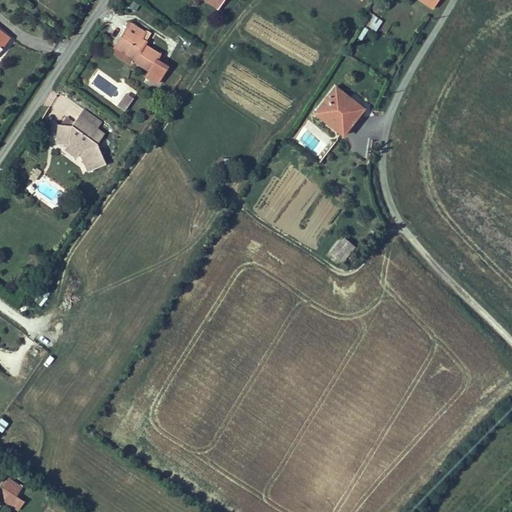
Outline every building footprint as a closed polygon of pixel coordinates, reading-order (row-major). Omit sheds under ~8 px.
[(380,21),(369,14),(364,22),(375,29),(380,21)] [(142,27),(126,18),(112,42),(132,54),(130,57),(145,66),(140,73),(151,80),(162,63),(151,56),(156,49),(141,40),(144,37),(138,33),(142,27)] [(132,54),(112,42),(108,48),(128,60),(130,57),(132,54)] [(357,105),(329,84),(308,110),(337,131),(357,105)] [(123,112),(132,98),(124,93),(116,107),(123,112)] [(75,112),(71,119),(70,122),(58,121),(52,120),(49,139),(65,141),(79,150),(88,169),(105,161),(96,141),(102,131),(75,112)] [(71,119),(63,114),(58,121),(70,122),(71,119)] [(79,150),(65,141),(62,145),(77,154),(79,150)] [(26,177),(28,173),(31,167),(26,165),(21,174),(26,177)] [(338,265),(354,248),(341,237),(325,254),(338,265)] [(31,301),(40,307),(50,292),(41,286),(31,301)] [(0,432),(2,433),(8,424),(0,418),(0,432)] [(0,478),(4,481),(9,472),(5,470),(0,477),(0,478)] [(21,480),(9,472),(4,481),(16,489),(21,480)] [(16,489),(4,481),(4,493),(14,499),(20,491),(16,489)] [(26,495),(20,491),(14,499),(20,503),(26,495)]
